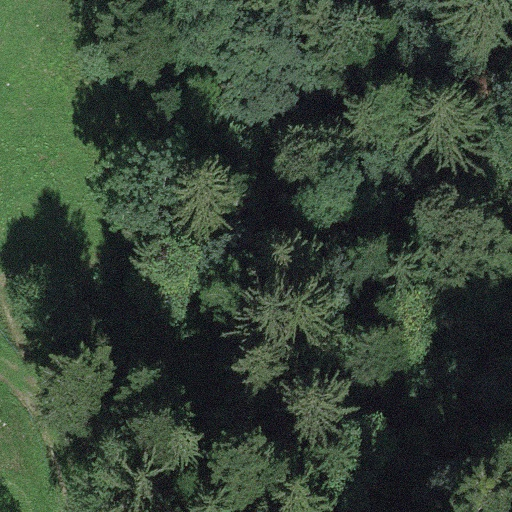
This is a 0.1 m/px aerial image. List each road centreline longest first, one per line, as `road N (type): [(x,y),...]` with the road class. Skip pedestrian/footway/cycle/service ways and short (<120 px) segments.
road 1 (track): [(0,275),(29,324),(88,511)]
road 2 (track): [(440,0),(464,144),(511,238)]
